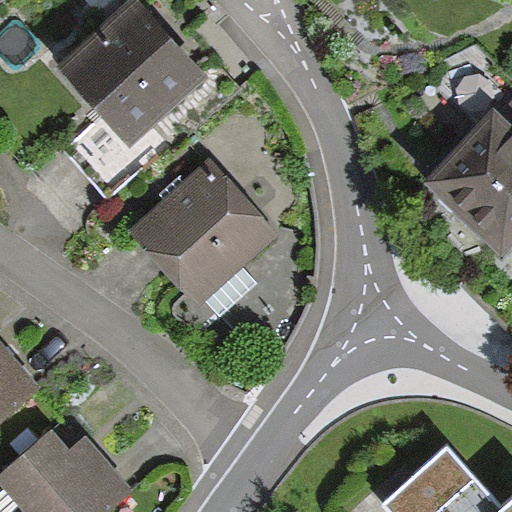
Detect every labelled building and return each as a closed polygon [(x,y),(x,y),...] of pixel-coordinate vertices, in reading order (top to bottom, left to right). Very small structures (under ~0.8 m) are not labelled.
[(103,112),(128,136),(195,74),(134,10),(66,73),(103,112)] [(511,105),(505,99),(427,182),(495,245),(511,226),(511,105)] [(128,136),(103,112),(58,154),(103,202),(149,159),(128,136)] [(193,302),(264,235),(205,173),(134,240),(193,302)] [(511,261),(495,245),(455,288),(511,341),(511,261)] [(0,411),(24,392),(0,363),(0,411)] [(99,511),(122,493),(89,454),(73,468),(43,432),(0,468),(0,480),(25,510),(22,511),(99,511)] [(511,511),(511,495),(505,502),(452,443),(386,501),(395,511),(511,511)]
